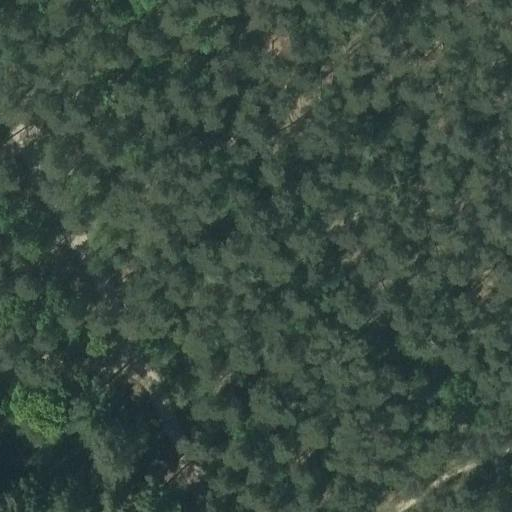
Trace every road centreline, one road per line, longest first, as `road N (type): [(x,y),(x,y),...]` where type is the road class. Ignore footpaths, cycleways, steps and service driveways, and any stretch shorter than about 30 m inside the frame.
road 1 (track): [(0,114),(171,399),(220,511)]
road 2 (track): [(269,0),(370,232),(511,241)]
road 3 (track): [(0,348),(136,337)]
